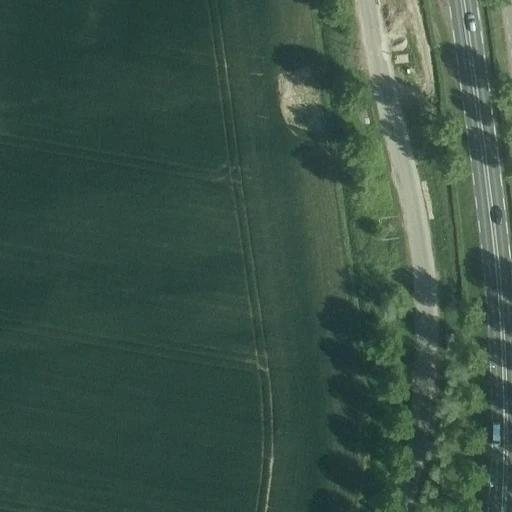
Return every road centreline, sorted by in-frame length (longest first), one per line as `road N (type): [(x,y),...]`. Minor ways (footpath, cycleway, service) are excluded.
road 1 (unclassified): [(398,511),(425,385),(424,287),(367,0)]
road 2 (primary): [(503,511),(500,296),(461,0)]
